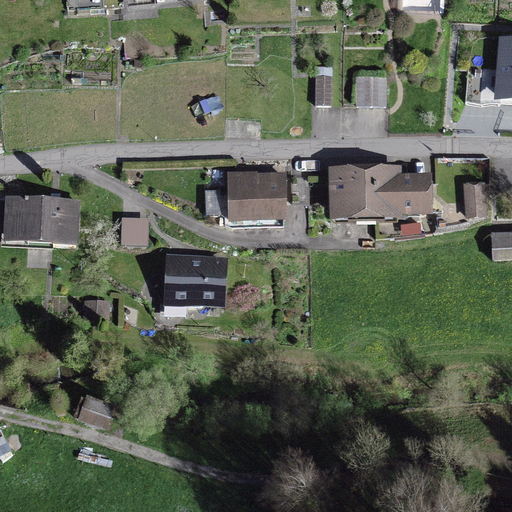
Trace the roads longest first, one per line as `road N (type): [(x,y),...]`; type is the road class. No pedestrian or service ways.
road 1 (residential): [(0,167),(140,155),(511,149)]
road 2 (track): [(293,477),(175,461),(0,414)]
